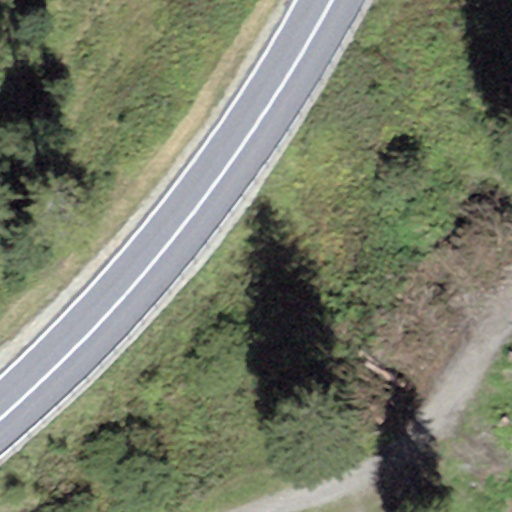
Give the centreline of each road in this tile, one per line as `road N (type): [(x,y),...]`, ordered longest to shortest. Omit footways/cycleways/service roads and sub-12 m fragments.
road 1 (primary): [(0,415),(153,261),(213,186),(330,0)]
road 2 (track): [(264,511),(341,480),(511,348)]
